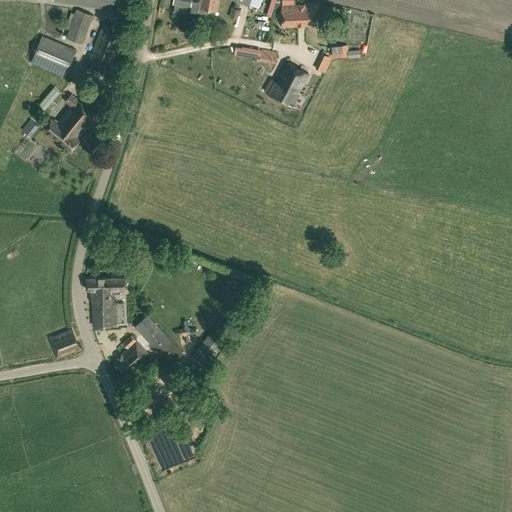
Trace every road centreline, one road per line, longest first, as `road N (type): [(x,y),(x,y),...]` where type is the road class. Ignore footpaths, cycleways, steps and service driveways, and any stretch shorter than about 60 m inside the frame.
road 1 (unclassified): [(96,358),(77,302),(79,253),(130,97),(149,0)]
road 2 (unknown): [(121,419),(165,385),(191,400),(197,414),(194,438),(139,464)]
road 3 (unclassified): [(158,511),(96,358)]
